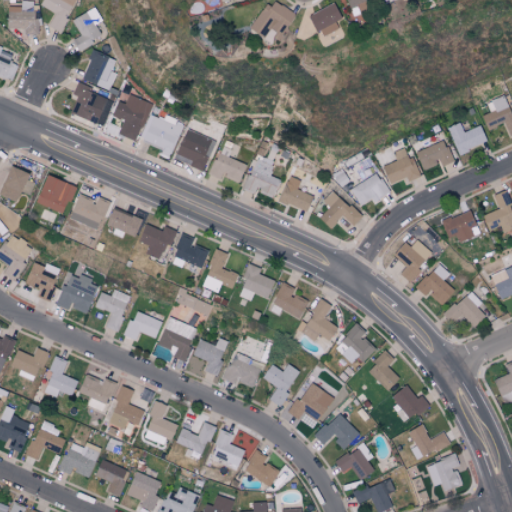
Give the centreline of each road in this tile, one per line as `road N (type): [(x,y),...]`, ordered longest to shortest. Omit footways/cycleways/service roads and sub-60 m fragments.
road 1 (tertiary): [(507,511),(465,404),(378,301),(331,269),(0,120)]
road 2 (residential): [(90,511),(511,497)]
road 3 (residential): [(333,511),(307,461),(285,440),(0,304)]
road 4 (residential): [(354,284),(403,214),(511,165)]
